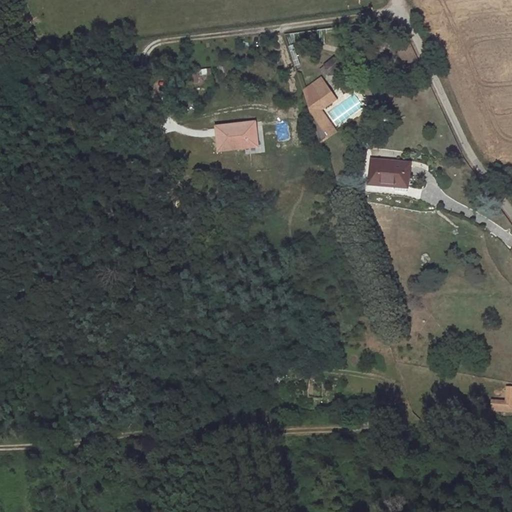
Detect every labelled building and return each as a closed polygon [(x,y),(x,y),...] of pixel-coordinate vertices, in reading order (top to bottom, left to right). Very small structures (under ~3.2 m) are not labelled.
[(336,59),(327,66),(334,75),(343,68),(336,59)] [(211,64),(188,71),(191,82),(214,76),(211,64)] [(316,106),(334,94),(323,79),(304,90),(311,109),(316,106)] [(334,94),(316,106),(319,111),(315,113),(331,138),(339,133),(324,111),(339,102),(334,94)] [(316,106),(311,109),(322,144),(331,138),(315,113),(319,111),(316,106)] [(222,153),(255,148),(253,138),(260,136),(257,121),(217,127),(222,153)] [(406,177),(406,160),(366,158),(365,181),(380,181),(381,176),(406,177)] [(494,406),(511,407),(511,383),(508,383),(507,397),(494,397),(494,406)]
